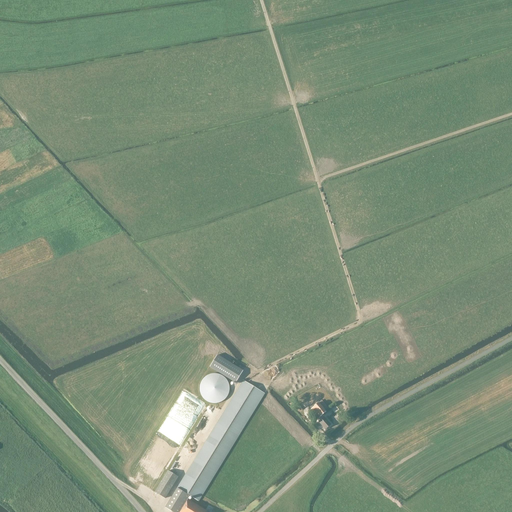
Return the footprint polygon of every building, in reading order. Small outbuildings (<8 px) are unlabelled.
[(242,371),(217,355),(209,367),(235,383),(242,371)] [(214,374),(213,374),(211,374),(209,375),(207,375),(206,376),(204,378),(203,379),(201,381),(200,383),(200,385),(199,387),(199,389),(199,391),(200,392),(200,394),(201,396),(202,397),(203,398),(204,400),(206,401),(207,402),(209,403),(211,403),(213,403),(215,403),(217,403),(219,403),(221,402),(223,401),(224,400),(225,398),(227,397),(227,396),(228,394),(229,392),(229,391),(229,389),(229,387),(229,385),(228,383),(227,381),(226,379),(224,378),(223,376),(221,375),(219,375),(217,374),(216,374),(214,374)] [(208,511),(188,499),(190,496),(199,502),(265,393),(243,379),(165,508),(171,511),(208,511)] [(310,409),(318,418),(329,409),(321,400),(310,409)] [(181,476),(210,420),(187,408),(185,412),(192,415),(185,427),(181,425),(177,434),(172,432),(156,463),(181,476)] [(324,417),(318,422),(325,429),(331,425),(324,417)] [(167,471),(159,485),(154,492),(165,498),(178,477),(167,471)]
